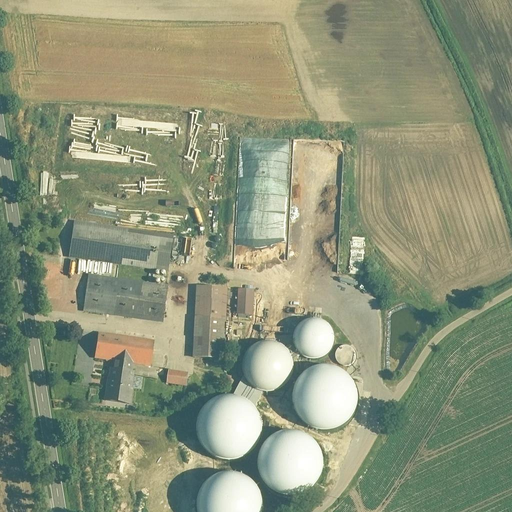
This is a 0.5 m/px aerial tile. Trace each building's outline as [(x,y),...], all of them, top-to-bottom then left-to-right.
[(72,224),(67,258),(164,274),(170,240),(72,224)] [(188,253),(190,242),(184,241),(181,252),(188,253)] [(86,279),(81,314),(160,324),(164,288),(86,279)] [(233,315),(250,316),(250,290),(233,290),(233,315)] [(191,362),(221,363),(223,292),(193,291),(191,362)] [(318,346),(326,344),(321,319),(284,326),(288,343),(294,342),(298,360),(320,356),(318,346)] [(259,327),(259,333),(265,333),(265,341),(280,342),(281,329),(259,327)] [(96,336),(92,361),(105,363),(100,402),(127,406),(133,367),(148,369),(152,343),(96,336)] [(284,358),(277,341),(255,344),(237,352),(240,373),(249,393),(276,390),(279,397),(279,398),(286,397),(284,380),(296,375),(290,376),(288,366),(283,355),(284,358)] [(338,359),(336,361),(340,367),(352,358),(342,344),(332,351),(338,359)] [(293,424),(319,431),(342,424),(349,400),(340,372),(315,366),(291,373),(285,399),(293,424)] [(164,371),(162,385),(182,388),(184,373),(164,371)]
